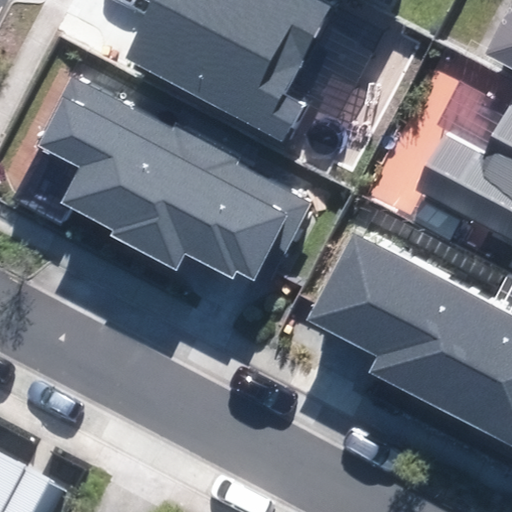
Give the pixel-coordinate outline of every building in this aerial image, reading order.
[(330,3),(324,0),(154,0),(125,57),(281,139),(298,106),(281,97),(330,3)] [(511,13),(491,54),(511,64),(511,13)] [(176,130),(72,76),(38,142),(81,165),(61,202),(117,232),(115,236),(175,267),(183,251),(248,286),(270,244),(284,251),(311,201),(236,161),(238,158),(178,126),(176,130)] [(447,134),(416,192),(511,242),(511,107),(486,155),(447,134)] [(511,312),(353,230),(308,317),(381,355),(372,372),(511,444),(511,312)] [(0,511),(32,511),(50,480),(0,453),(0,511)]
